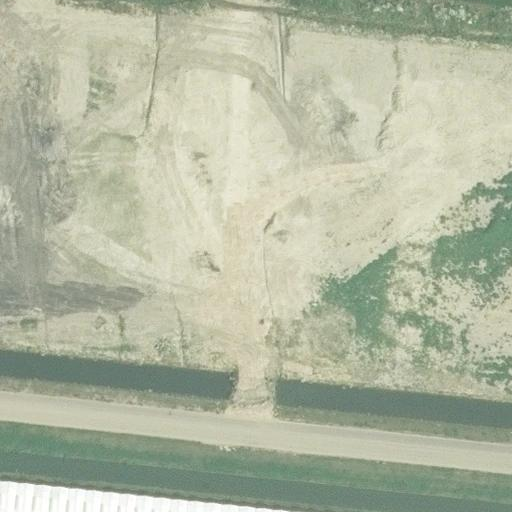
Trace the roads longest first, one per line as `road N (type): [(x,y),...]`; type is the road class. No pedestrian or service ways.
road 1 (unclassified): [(8,409),(511,462)]
road 2 (unclassified): [(8,409),(59,0)]
